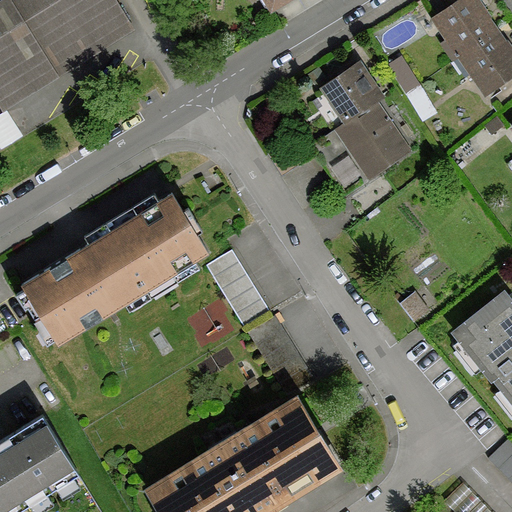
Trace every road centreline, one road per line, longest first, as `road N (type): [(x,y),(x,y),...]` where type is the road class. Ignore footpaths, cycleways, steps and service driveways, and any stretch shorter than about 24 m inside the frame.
road 1 (unclassified): [(370,511),(413,469),(418,427),(409,391),(202,94)]
road 2 (unclassified): [(0,223),(202,94)]
road 3 (unclassified): [(202,94),(355,0)]
